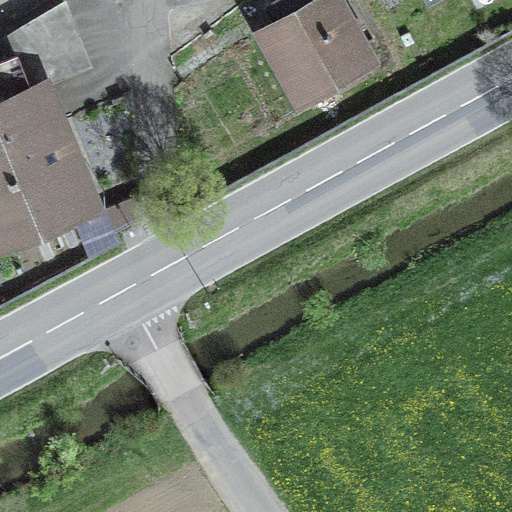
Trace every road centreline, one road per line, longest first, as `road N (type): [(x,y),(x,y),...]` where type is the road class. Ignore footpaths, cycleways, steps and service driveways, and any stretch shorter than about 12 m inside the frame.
road 1 (secondary): [(511,64),(100,290)]
road 2 (unclassified): [(250,511),(100,290)]
